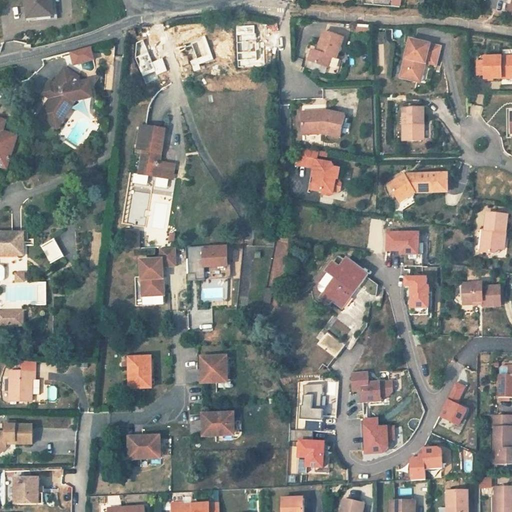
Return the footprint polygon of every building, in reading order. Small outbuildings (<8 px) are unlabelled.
[(53,15),(52,0),(29,0),(30,17),(53,15)] [(132,29),(127,31),(126,40),(132,38),(138,37),(135,27),(132,29)] [(370,29),(357,28),(356,36),(369,36),(370,29)] [(312,50),(309,61),(329,68),(332,58),(337,59),(344,39),(324,32),(319,47),(320,48),(318,53),(312,50)] [(411,39),(401,77),(418,82),(423,63),(426,64),(437,66),(441,47),(411,39)] [(511,57),(484,58),(484,61),(484,75),(484,79),(502,79),(502,74),(511,74),(511,57)] [(423,63),(418,82),(421,83),(426,64),(423,63)] [(52,99),(45,110),(60,119),(73,99),(75,99),(76,101),(77,101),(94,97),(90,81),(81,83),(80,78),(65,68),(55,85),(52,89),(48,87),(43,94),(52,99)] [(60,119),(45,110),(41,116),(59,128),(77,101),(76,101),(75,99),(73,99),(60,119)] [(147,127),(150,111),(133,108),(130,124),(142,126),(139,143),(142,143),(140,152),(144,152),(140,175),(173,181),(175,166),(161,163),(167,131),(147,127)] [(400,141),(419,142),(420,125),(422,125),(423,109),(402,108),(400,141)] [(302,116),(302,135),(322,134),(341,138),(345,116),(327,112),(326,115),(302,116)] [(0,118),(0,166),(8,169),(19,136),(4,131),(8,121),(0,118)] [(316,160),(317,155),(318,150),(301,147),(298,164),(315,167),(313,176),(315,177),(315,181),(312,183),(311,189),(321,191),(323,194),(333,195),(334,193),(340,194),(342,183),(341,181),(338,177),(337,177),(338,168),(336,167),(332,163),(316,160)] [(404,174),(389,183),(397,198),(405,193),(407,197),(415,193),(448,193),(448,174),(404,174)] [(405,193),(397,198),(399,202),(407,197),(405,193)] [(507,233),(509,215),(487,213),(486,230),(484,230),(481,252),(495,254),(501,249),(502,232),(507,233)] [(126,231),(127,250),(132,249),(139,249),(139,230),(132,231),(126,231)] [(422,232),(386,232),(386,254),(408,254),(408,266),(422,266),(422,232)] [(24,234),(12,234),(0,233),(0,255),(24,256),(24,234)] [(54,239),(41,247),(51,264),(64,256),(54,239)] [(277,255),(288,256),(290,241),(278,239),(277,255)] [(226,267),(225,246),(189,248),(190,280),(204,279),(204,268),(226,267)] [(138,261),(140,296),(161,295),(160,266),(172,266),(172,249),(159,249),(159,260),(138,261)] [(325,271),(329,274),(335,278),(324,292),(320,298),(330,306),(334,302),(342,308),(352,296),(348,294),(356,284),(360,287),(370,275),(347,257),(341,266),(333,261),(325,271)] [(16,282),(25,282),(25,274),(15,274),(16,282)] [(335,278),(329,274),(319,288),(324,292),(335,278)] [(428,278),(405,277),(405,286),(411,287),(411,308),(429,309),(430,286),(428,286),(428,278)] [(37,283),(38,304),(48,304),(48,283),(37,283)] [(485,302),(485,306),(503,306),(503,286),(485,287),(485,283),(464,283),(464,304),(476,304),(476,302),(485,302)] [(203,288),(203,302),(227,302),(227,288),(203,288)] [(194,330),(213,328),(212,309),(193,310),(194,330)] [(24,312),(0,312),(0,326),(24,327),(24,312)] [(327,331),(318,344),(336,358),(346,346),(327,331)] [(318,344),(310,354),(329,368),(336,358),(318,344)] [(129,370),(129,379),(129,386),(132,386),(141,385),(141,388),(150,388),(150,379),(150,370),(150,357),(143,357),(143,353),(132,354),(128,354),(129,370)] [(202,370),(202,379),(202,384),(217,383),(217,380),(228,380),(228,379),(227,370),(227,357),(201,358),(202,370)] [(34,372),(34,362),(22,362),(21,372),(34,372)] [(499,397),(511,398),(511,366),(502,366),(500,368),(500,370),(500,379),(499,397)] [(21,372),(10,371),(10,379),(9,401),(31,402),(31,395),(40,395),(40,380),(35,380),(35,379),(35,372),(34,372),(21,372)] [(369,373),(353,373),(353,379),(354,392),(363,392),(363,403),(382,402),(382,397),(390,396),(394,392),(393,381),(370,383),(369,379),(369,373)] [(323,384),(304,385),(304,396),(302,419),(306,420),(305,431),(313,431),(321,432),(322,419),(320,419),(321,416),(322,396),(324,396),(324,395),(323,384)] [(465,389),(456,384),(439,417),(451,423),(459,427),(463,420),(467,411),(456,405),(465,389)] [(49,386),(49,401),(57,401),(58,386),(49,386)] [(338,396),(324,395),(324,396),(322,396),(321,416),(336,417),(338,396)] [(235,414),(203,414),(203,437),(217,436),(217,433),(235,433),(235,414)] [(494,428),(495,454),(494,454),(494,464),(511,464),(511,415),(491,415),(491,428),(494,428)] [(362,418),(364,456),(391,455),(389,426),(380,426),(379,417),(362,418)] [(466,421),(463,420),(459,427),(451,423),(448,430),(459,435),(466,421)] [(0,452),(6,447),(6,444),(33,445),(34,426),(17,426),(17,423),(7,422),(6,432),(0,431),(0,452)] [(305,431),(291,430),(290,441),(300,442),(299,457),(308,458),(307,467),(316,468),(324,468),(324,459),(325,443),(313,442),(313,431),(305,431)] [(128,438),(128,460),(132,460),(140,460),(139,456),(159,456),(159,437),(132,438),(128,438)] [(413,459),(411,460),(412,481),(426,480),(425,470),(443,469),(442,451),(438,448),(424,449),(424,457),(419,457),(420,458),(413,459)] [(330,459),(324,459),(324,468),(316,468),(316,473),(330,473),(330,459)] [(16,477),(15,504),(39,505),(40,488),(40,478),(16,477)] [(479,478),(479,487),(491,487),(491,478),(479,478)] [(511,511),(511,487),(495,487),(495,496),(494,496),(493,511),(511,511)] [(468,492),(447,492),(447,509),(447,511),(465,511),(466,502),(468,502),(468,492)] [(282,499),(282,511),(303,511),(304,499),(282,499)] [(344,500),(340,511),(363,511),(365,505),(344,500)] [(415,511),(415,502),(391,502),(390,511),(415,511)]
